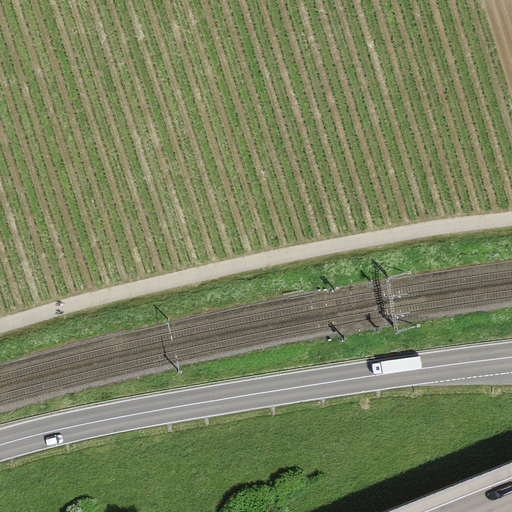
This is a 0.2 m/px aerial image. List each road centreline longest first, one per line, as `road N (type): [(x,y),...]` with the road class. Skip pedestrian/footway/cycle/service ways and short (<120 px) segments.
road 1 (track): [(0,329),(161,281),(511,223)]
road 2 (primary): [(0,448),(131,417),(511,360)]
